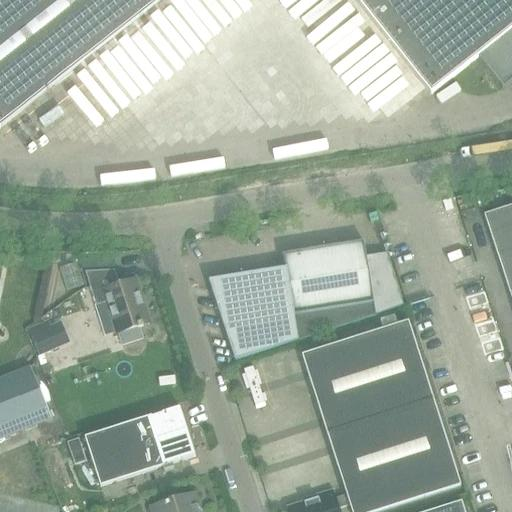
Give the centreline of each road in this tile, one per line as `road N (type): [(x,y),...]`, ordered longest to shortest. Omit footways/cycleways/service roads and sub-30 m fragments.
road 1 (unknown): [(0,167),(47,176),(164,173),(511,104)]
road 2 (unclassified): [(160,222),(511,173)]
road 3 (unclassified): [(245,511),(160,222)]
road 4 (unknown): [(407,188),(478,432)]
road 5 (unclassified): [(0,229),(160,222)]
